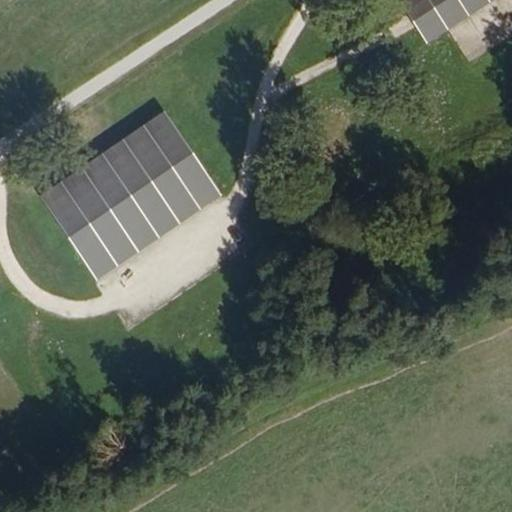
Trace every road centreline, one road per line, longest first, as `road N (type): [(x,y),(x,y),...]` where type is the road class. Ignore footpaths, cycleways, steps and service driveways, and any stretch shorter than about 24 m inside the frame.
road 1 (track): [(0,242),(41,300),(82,311),(111,302),(244,190),(274,51),(318,0)]
road 2 (track): [(0,143),(218,0)]
road 3 (track): [(262,92),(406,23)]
